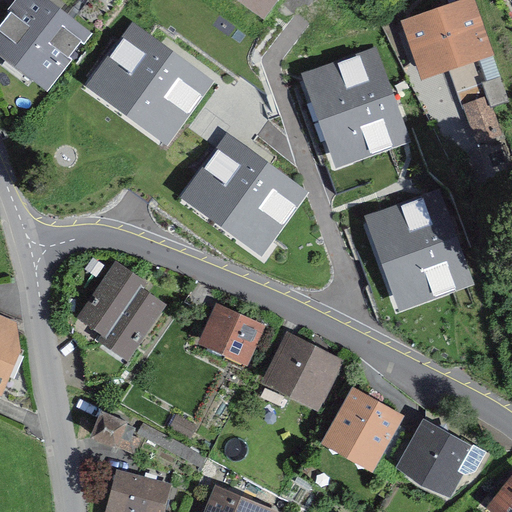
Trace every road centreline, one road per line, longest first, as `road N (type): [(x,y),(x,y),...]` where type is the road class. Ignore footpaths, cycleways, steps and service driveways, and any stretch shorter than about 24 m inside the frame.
road 1 (residential): [(511,425),(341,328),(131,239),(86,235),(31,252)]
road 2 (residential): [(72,511),(31,252)]
